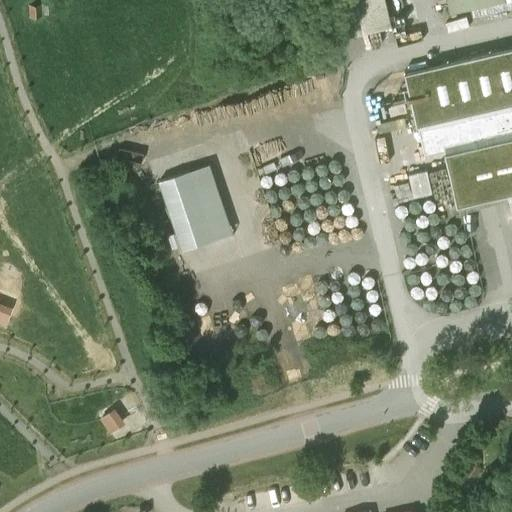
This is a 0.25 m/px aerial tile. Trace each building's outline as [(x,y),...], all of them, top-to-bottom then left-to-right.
[(386,0),(328,0),(338,38),(392,25),(386,0)] [(448,0),(452,12),(502,0),(448,0)] [(511,45),(405,70),(418,123),(426,154),(445,149),(458,205),(509,193),(511,205),(511,45)] [(191,169),(160,179),(184,248),(214,238),(235,231),(216,180),(210,163),(191,169)] [(413,170),(416,193),(439,190),(435,167),(413,170)] [(107,414),(117,429),(133,419),(123,404),(107,414)]
